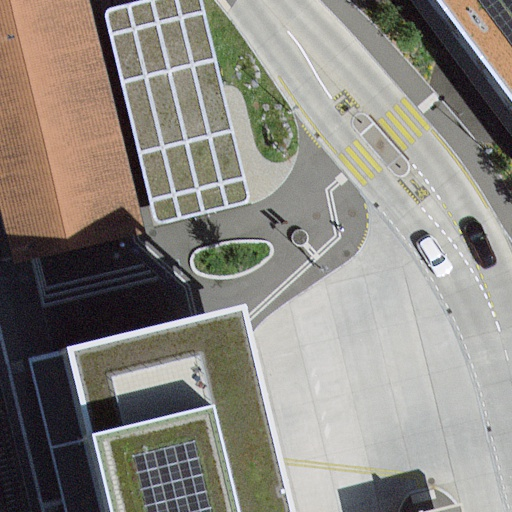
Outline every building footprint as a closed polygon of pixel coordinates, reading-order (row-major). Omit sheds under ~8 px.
[(55,257),(128,240),(118,198),(92,87),(71,0),(0,0),(0,232),(8,268),(36,262),(55,257)] [(202,0),(158,0),(105,12),(155,223),(248,201),(202,0)] [(511,0),(433,0),(511,105),(511,0)] [(59,365),(83,457),(95,511),(279,511),(234,323),(197,331),(59,365)] [(94,511),(59,365),(28,372),(62,511),(94,511)]
